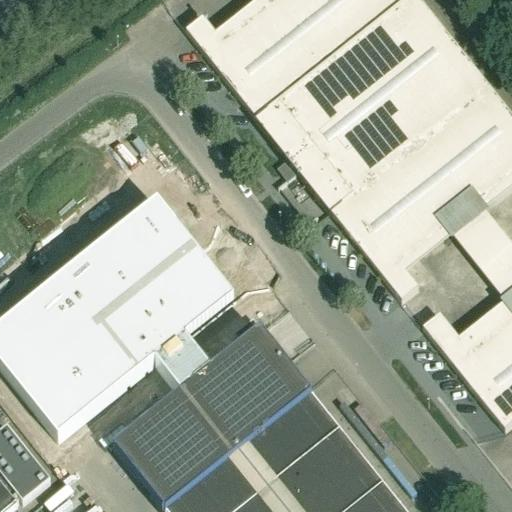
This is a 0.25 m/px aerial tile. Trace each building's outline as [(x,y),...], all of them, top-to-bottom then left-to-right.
[(202,23),(186,36),(257,124),(255,126),(288,167),(287,172),(292,177),(296,178),(329,219),(331,218),(402,306),(418,293),(398,268),(511,176),(511,121),(415,0),(283,0),(223,48),(202,23)] [(423,333),(505,436),(511,430),(511,325),(470,358),(440,320),(423,333)] [(253,324),(234,339),(242,348),(261,333),(253,324)] [(398,511),(260,337),(113,454),(159,511),(398,511)] [(0,511),(17,511),(18,511),(14,508),(19,504),(22,509),(50,486),(7,432),(0,437),(0,511)]
